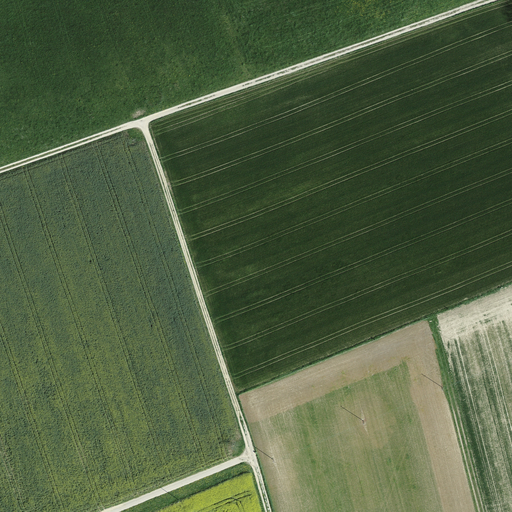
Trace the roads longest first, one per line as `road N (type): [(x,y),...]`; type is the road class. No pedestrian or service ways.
road 1 (track): [(0,170),(490,0)]
road 2 (track): [(143,120),(267,511)]
road 3 (track): [(481,511),(431,317)]
road 4 (track): [(251,453),(107,511)]
